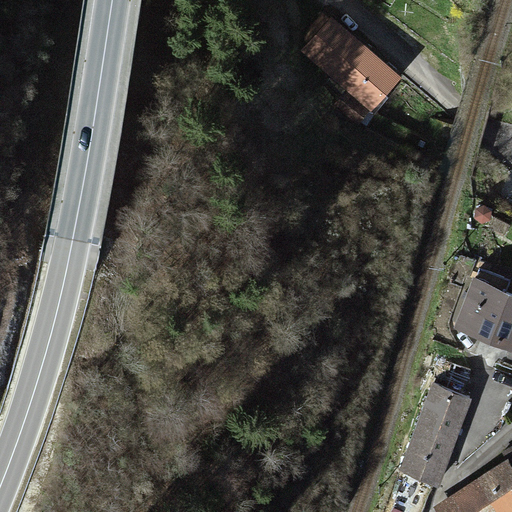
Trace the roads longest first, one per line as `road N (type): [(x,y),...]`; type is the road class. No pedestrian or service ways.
road 1 (primary): [(114,0),(72,239),(45,353),(0,485)]
road 2 (residential): [(498,140),(332,0)]
